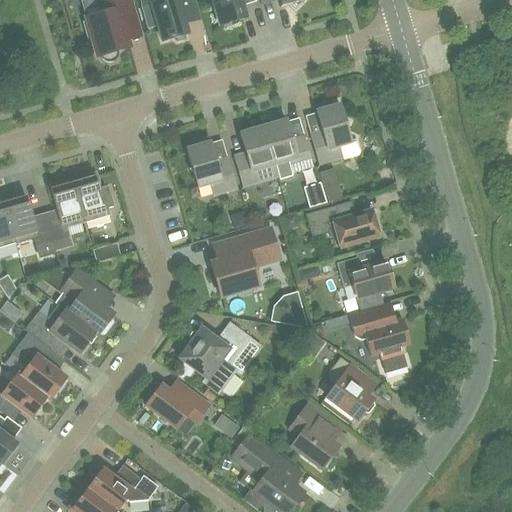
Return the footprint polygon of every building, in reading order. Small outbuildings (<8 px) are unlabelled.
[(97,0),(101,14),(85,18),(86,22),(82,23),(87,41),(91,40),(96,58),(100,57),(101,59),(102,61),(105,63),(107,64),(110,64),(112,63),(115,61),(116,60),(117,57),(118,55),(117,52),(121,51),(119,47),(128,45),(126,38),(140,35),(134,17),(129,0),(97,0)] [(197,18),(192,1),(192,0),(138,0),(141,7),(147,29),(157,26),(161,42),(173,39),(176,42),(184,40),(185,36),(187,35),(184,22),(197,18)] [(211,0),(219,26),(245,18),(240,2),(241,0),(211,0)] [(307,0),(258,0),(260,6),(277,0),(280,8),(307,0)] [(339,105),(315,112),(321,132),(310,136),(319,165),(341,158),(346,160),(359,156),(361,152),(358,142),(351,144),(339,105)] [(291,141),(286,121),(262,128),(277,177),(278,180),(292,176),(291,173),(311,167),(303,138),(291,141)] [(277,177),(262,128),(239,134),(245,155),(234,158),(242,187),(277,177)] [(186,150),(197,189),(210,185),(213,196),(235,189),(227,160),(215,163),(209,143),(186,150)] [(114,208),(108,187),(98,189),(97,186),(99,186),(95,174),(86,177),(86,179),(72,183),(84,224),(110,216),(108,209),(114,208)] [(113,182),(111,175),(101,178),(103,185),(113,182)] [(84,224),(72,183),(57,187),(57,185),(47,188),(50,199),(52,199),(55,211),(43,214),(52,242),(55,252),(68,249),(64,234),(68,233),(67,229),(84,224)] [(52,242),(43,214),(31,218),(28,205),(25,197),(3,203),(15,244),(33,239),(38,256),(43,255),(43,256),(44,255),(45,258),(50,256),(49,254),(55,252),(52,242)] [(0,248),(15,244),(3,203),(0,204),(0,248)] [(370,212),(340,220),(336,206),(304,215),(311,239),(327,234),(328,238),(336,236),(340,248),(378,237),(375,228),(377,225),(374,217),(371,216),(370,212)] [(248,222),(246,217),(241,214),(236,215),(233,220),(235,226),(240,229),(245,227),(248,222)] [(298,227),(294,215),(283,218),(286,230),(298,227)] [(279,260),(270,230),(212,247),(217,262),(210,264),(220,298),(258,287),(252,268),(279,260)] [(120,257),(116,244),(92,251),(95,264),(120,257)] [(392,275),(389,276),(385,264),(359,271),(356,259),(336,264),(343,289),(352,286),(356,299),(393,288),(392,285),(394,285),(392,275)] [(110,320),(113,316),(89,298),(98,287),(76,270),(60,293),(61,294),(54,304),(57,307),(57,306),(66,313),(94,334),(97,337),(99,334),(101,336),(103,335),(112,324),(111,321),(110,320)] [(306,279),(304,270),(298,272),(301,281),(306,279)] [(284,325),(307,329),(297,294),(289,297),(291,296),(293,304),(291,305),(292,309),(286,316),(284,325)] [(389,303),(347,316),(354,338),(360,342),(365,340),(370,357),(378,355),(384,374),(406,368),(400,348),(409,346),(402,320),(394,322),(389,303)] [(94,334),(66,313),(57,306),(57,307),(46,320),(37,313),(24,331),(27,334),(48,349),(56,338),(79,355),(94,334)] [(334,328),(332,320),(324,322),(326,330),(334,328)] [(250,339),(229,324),(215,341),(201,331),(199,334),(197,333),(195,333),(193,333),(191,334),(191,335),(189,337),(189,339),(189,341),(190,342),(191,343),(191,344),(180,360),(205,378),(201,383),(218,395),(236,372),(229,367),(250,339)] [(276,337),(277,332),(274,328),(266,326),(263,329),(262,334),(264,337),(272,339),(276,337)] [(65,380),(42,363),(51,351),(48,349),(27,334),(10,356),(27,368),(20,377),(19,378),(46,398),(49,401),(65,380)] [(373,401),(352,386),(361,375),(339,358),(327,374),(329,380),(335,385),(320,405),(347,425),(352,419),(357,422),(363,414),(368,414),(373,407),(372,402),(373,401)] [(46,398),(19,378),(20,377),(16,375),(9,385),(1,380),(0,381),(0,412),(8,402),(31,419),(46,398)] [(145,407),(176,430),(186,417),(196,424),(208,407),(175,382),(168,392),(160,386),(145,407)] [(337,448),(324,438),(333,425),(307,406),(289,430),(298,437),(291,448),(321,470),(337,448)] [(231,439),(238,429),(222,417),(214,427),(231,439)] [(16,445),(0,433),(0,426),(4,421),(0,418),(0,463),(1,465),(16,445)] [(302,495),(291,487),(300,475),(248,436),(230,459),(260,481),(252,493),(277,511),(285,511),(290,506),(294,505),(302,495)] [(142,477),(140,480),(122,466),(115,476),(100,465),(92,477),(95,480),(87,490),(116,511),(124,500),(128,503),(147,502),(157,488),(142,477)] [(115,511),(116,511),(87,490),(79,501),(76,498),(67,510),(69,511),(115,511)]
